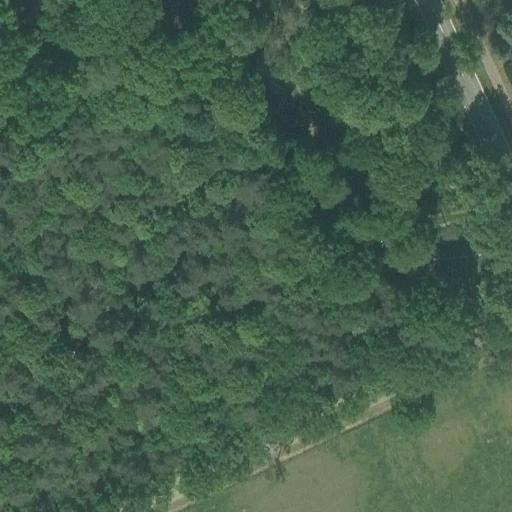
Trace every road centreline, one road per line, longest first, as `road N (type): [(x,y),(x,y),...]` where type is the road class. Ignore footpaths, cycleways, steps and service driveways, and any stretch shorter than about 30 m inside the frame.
road 1 (unclassified): [(151,511),(511,342)]
road 2 (secondary): [(511,178),(426,0)]
